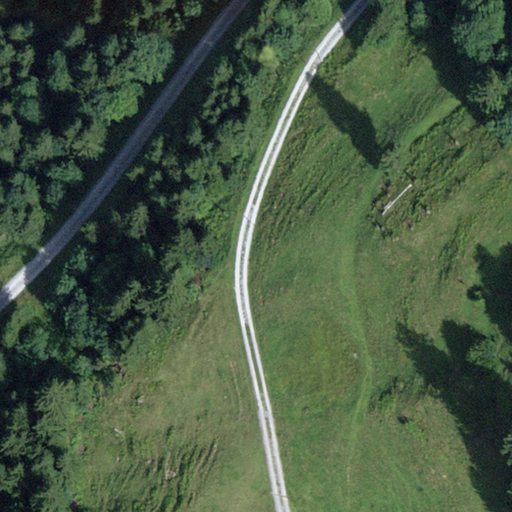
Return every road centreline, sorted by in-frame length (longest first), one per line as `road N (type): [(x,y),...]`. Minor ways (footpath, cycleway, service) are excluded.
road 1 (track): [(284,511),(242,293),(243,260),(277,141),(310,72),(369,0)]
road 2 (track): [(0,298),(243,0)]
